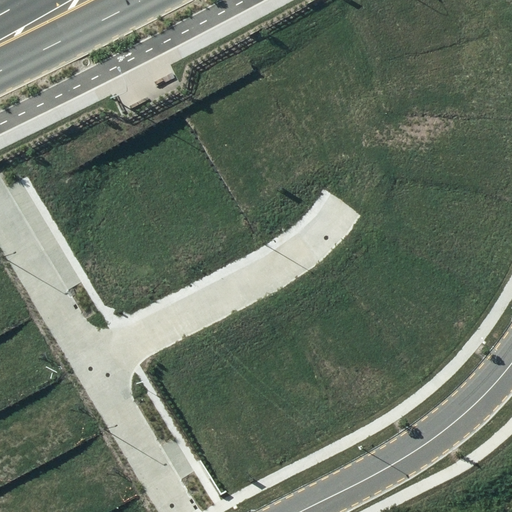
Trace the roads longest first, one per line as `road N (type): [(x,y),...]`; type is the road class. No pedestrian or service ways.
road 1 (residential): [(94,370),(327,232)]
road 2 (residential): [(333,511),(492,407),(511,371)]
road 3 (residential): [(94,370),(12,224)]
road 4 (residential): [(173,511),(94,370)]
road 5 (secondary): [(136,0),(0,70)]
